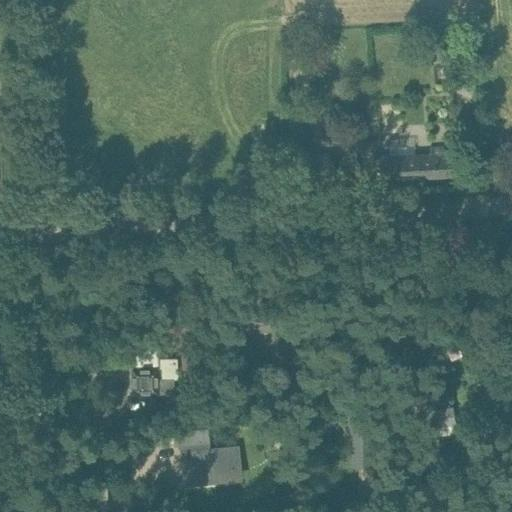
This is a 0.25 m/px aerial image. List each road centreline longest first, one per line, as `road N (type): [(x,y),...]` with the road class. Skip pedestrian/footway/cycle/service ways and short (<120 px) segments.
road 1 (tertiary): [(511,205),(213,223),(0,216)]
road 2 (track): [(38,219),(54,511)]
